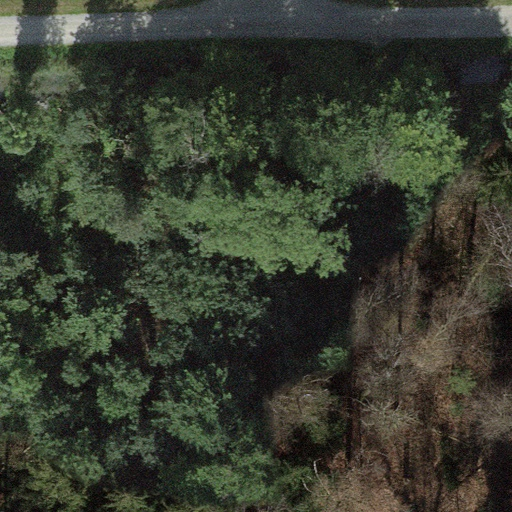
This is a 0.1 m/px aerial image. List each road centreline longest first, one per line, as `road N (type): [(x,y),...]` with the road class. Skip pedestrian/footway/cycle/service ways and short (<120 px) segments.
road 1 (track): [(511,27),(256,34),(264,0)]
road 2 (track): [(256,34),(0,41)]
